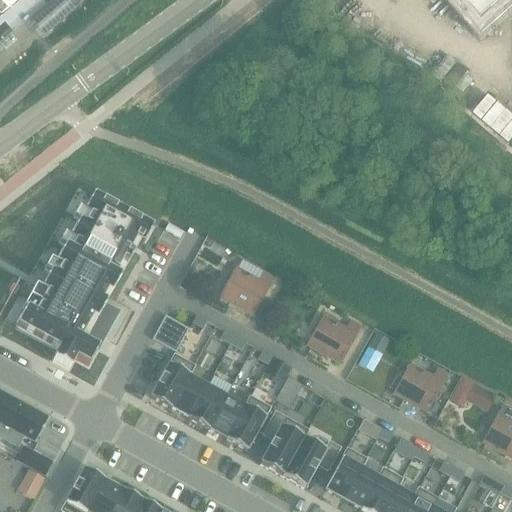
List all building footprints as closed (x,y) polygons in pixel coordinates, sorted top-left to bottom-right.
[(70,0),(57,0),(33,22),(43,34),(75,6),(70,0)] [(511,0),(453,0),(496,46),(511,30),(511,0)] [(23,312),(15,328),(58,351),(51,363),(67,371),(73,360),(87,368),(96,352),(92,350),(99,337),(103,340),(118,312),(104,305),(103,304),(99,302),(105,291),(109,294),(110,295),(112,292),(117,282),(119,279),(118,278),(113,276),(134,239),(139,242),(143,244),(152,228),(92,195),(84,211),(90,215),(84,225),(78,222),(69,237),(76,241),(70,252),(63,248),(55,264),(61,267),(55,278),(49,274),(40,290),(46,294),(33,317),(23,312)] [(236,270),(228,283),(238,288),(230,304),(253,317),(274,280),(263,274),(259,282),(236,270)] [(195,317),(191,324),(202,330),(206,323),(195,317)] [(165,318),(152,341),(175,353),(187,331),(166,319),(165,318)] [(317,353),(340,365),(361,328),(351,323),(347,331),(323,318),(316,331),(326,337),(317,353)] [(223,333),(219,340),(230,346),(233,339),(223,333)] [(375,333),(367,348),(381,356),(389,341),(375,333)] [(233,339),(230,346),(240,351),(244,344),(233,339)] [(261,353),(257,360),(267,366),(271,359),(261,353)] [(173,357),(149,399),(170,409),(187,377),(188,377),(193,368),(173,357)] [(272,360),(264,374),(282,385),(291,370),(272,360)] [(403,379),(394,395),(404,401),(427,414),(448,377),(438,371),(434,379),(410,366),(403,379)] [(187,377),(170,409),(170,410),(188,419),(189,420),(206,387),(188,377),(187,377)] [(287,379),(280,390),(294,397),(300,386),(294,383),(287,379)] [(471,386),(464,400),(486,413),(494,398),(495,396),(472,384),(471,386)] [(188,419),(187,420),(207,432),(208,430),(207,430),(225,398),(206,387),(189,420),(188,419)] [(0,392),(0,424),(22,437),(34,444),(48,419),(0,392)] [(225,398),(207,430),(208,430),(226,440),(226,441),(244,408),(243,408),(225,398)] [(226,440),(225,441),(245,452),(269,410),(249,398),(243,408),(244,408),(226,441),(226,440)] [(499,415),(492,428),(502,434),(493,450),(511,460),(511,411),(504,407),(499,415)] [(272,443),(259,466),(281,479),(302,440),(302,441),(307,432),(274,414),(261,437),(272,443)] [(372,427),(366,438),(374,442),(380,431),(372,427)] [(381,431),(377,438),(388,444),(391,437),(381,431)] [(302,440),(281,479),(302,491),(316,467),(326,473),(339,450),(328,444),(323,452),(302,441),(302,440)] [(399,441),(392,452),(410,462),(413,458),(417,451),(406,445),(399,441)] [(23,447),(15,462),(43,477),(51,463),(23,447)] [(346,450),(323,491),(342,501),(360,469),(361,469),(365,461),(346,450)] [(417,451),(413,458),(423,464),(427,457),(417,451)] [(442,465),(438,472),(448,477),(452,470),(442,465)] [(360,469),(342,501),(360,511),(378,479),(377,478),(361,469),(360,469)] [(84,470),(60,511),(85,511),(103,481),(103,482),(104,481),(84,470)] [(378,479),(360,511),(361,511),(382,511),(396,489),(401,481),(382,470),(377,478),(378,479)] [(452,470),(448,477),(459,483),(463,476),(452,470)] [(27,472),(16,492),(31,501),(36,492),(43,481),(27,472)] [(478,485),(477,487),(497,497),(502,487),(483,476),(478,485)] [(103,481),(85,511),(110,511),(122,492),(121,492),(103,482),(103,481)] [(511,492),(503,488),(499,495),(510,501),(511,496),(511,492)] [(396,489),(382,511),(406,511),(413,499),(413,498),(396,489)] [(122,492),(110,511),(135,511),(141,501),(122,490),(121,492),(122,492)] [(413,499),(406,511),(429,511),(431,509),(432,509),(437,500),(417,490),(413,498),(413,499)] [(160,511),(141,501),(135,511),(160,511)]
